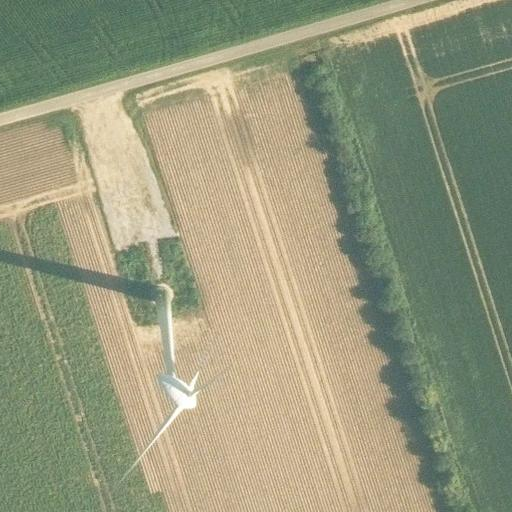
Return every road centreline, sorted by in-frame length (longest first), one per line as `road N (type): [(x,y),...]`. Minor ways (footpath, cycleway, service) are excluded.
road 1 (unclassified): [(421,0),(0,120)]
road 2 (track): [(93,94),(152,274)]
